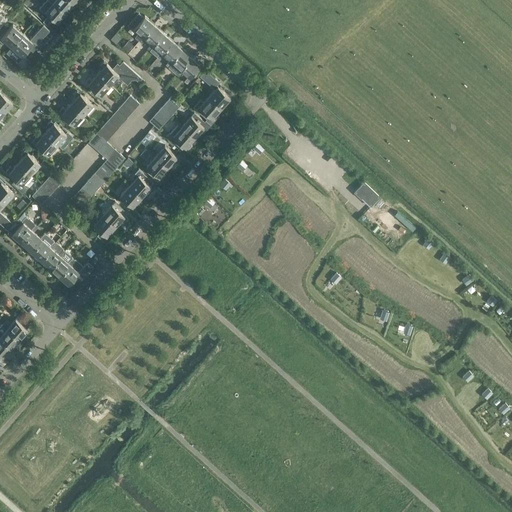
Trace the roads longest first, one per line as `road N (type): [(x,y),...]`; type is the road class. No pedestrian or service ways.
road 1 (residential): [(111,260),(253,94),(154,0)]
road 2 (track): [(349,228),(461,302),(467,317),(453,346),(426,366),(511,468)]
road 3 (track): [(426,366),(354,328),(307,286),(321,253),(349,228),(328,186),(332,177)]
road 4 (track): [(363,208),(252,97)]
road 5 (residential): [(102,33),(163,93),(123,141)]
road 6 (residential): [(111,260),(52,204),(90,159)]
